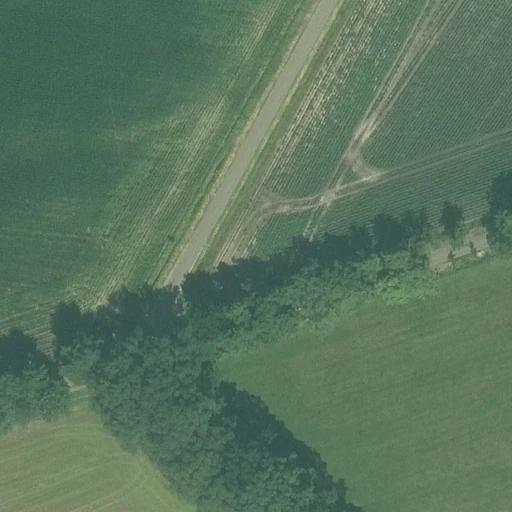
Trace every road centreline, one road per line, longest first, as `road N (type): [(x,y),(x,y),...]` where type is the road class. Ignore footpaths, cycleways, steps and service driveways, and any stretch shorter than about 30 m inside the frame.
road 1 (unclassified): [(135,364),(330,0)]
road 2 (unclassified): [(135,364),(511,232)]
road 3 (unclassified): [(0,408),(135,364)]
